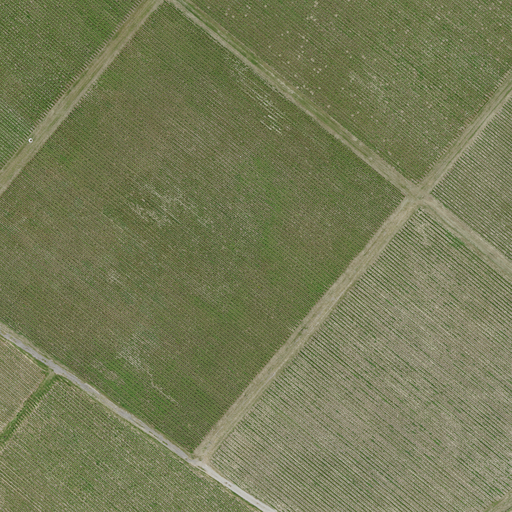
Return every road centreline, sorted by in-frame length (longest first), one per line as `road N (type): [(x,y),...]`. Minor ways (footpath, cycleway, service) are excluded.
road 1 (track): [(211,472),(207,452),(221,430),(511,83)]
road 2 (track): [(511,271),(181,0)]
road 3 (track): [(269,511),(0,330)]
road 4 (track): [(154,0),(0,184)]
